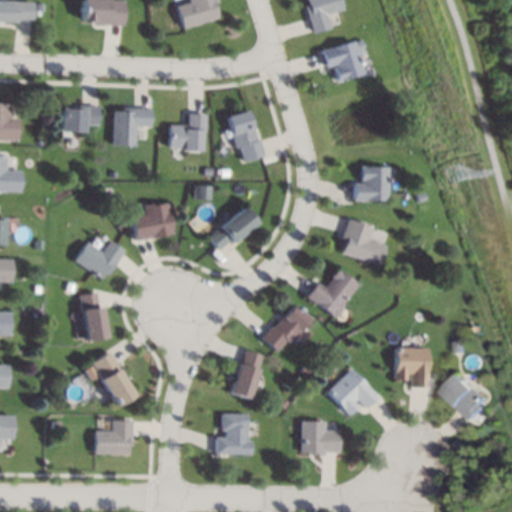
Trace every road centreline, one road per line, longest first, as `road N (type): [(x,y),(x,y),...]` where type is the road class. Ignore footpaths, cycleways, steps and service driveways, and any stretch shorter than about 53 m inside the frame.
road 1 (residential): [(168,511),(188,314),(238,294),(283,260),(304,216),(307,164),(253,0)]
road 2 (residential): [(0,63),(197,68),(270,57)]
road 3 (residential): [(169,496),(382,499),(407,511)]
road 4 (residential): [(0,493),(169,496)]
